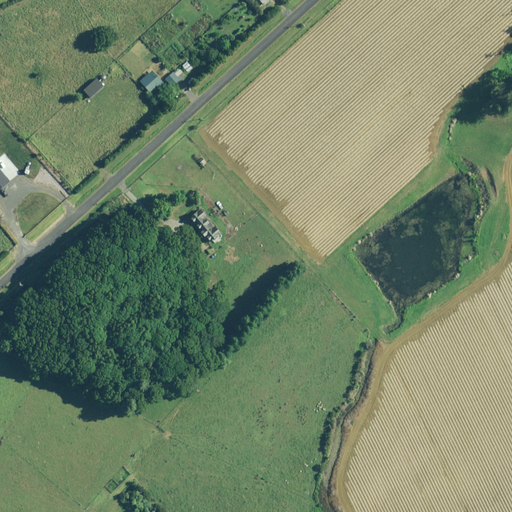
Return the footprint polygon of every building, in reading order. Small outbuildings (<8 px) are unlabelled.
[(192,68),(187,62),(182,66),(187,72),(192,68)] [(170,71),(166,66),(160,72),(164,76),(170,71)] [(144,75),(145,76),(139,81),(149,92),(156,86),(158,89),(161,86),(164,83),(151,68),(144,75)] [(173,82),(175,85),(186,75),(180,69),(174,75),(172,72),(165,79),(171,85),(173,82)] [(28,204),(18,193),(7,204),(17,214),(28,204)] [(187,218),(196,230),(195,231),(199,236),(200,235),(207,244),(220,235),(200,208),(187,218)]
